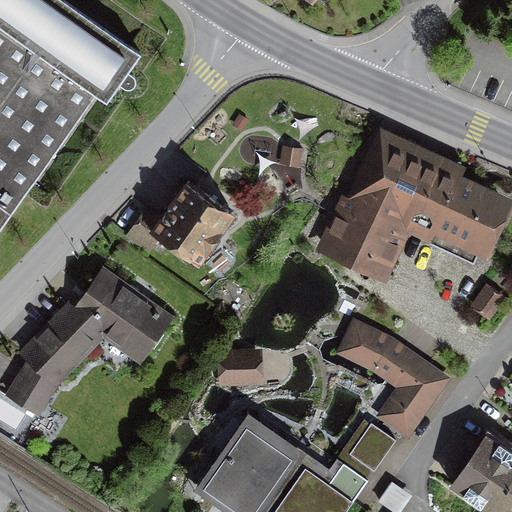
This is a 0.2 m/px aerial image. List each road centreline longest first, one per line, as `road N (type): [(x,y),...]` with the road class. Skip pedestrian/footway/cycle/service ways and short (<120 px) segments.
road 1 (residential): [(0,306),(251,29)]
road 2 (residential): [(511,326),(410,468)]
road 3 (secondary): [(376,88),(511,147)]
road 4 (secondary): [(251,29),(376,88)]
